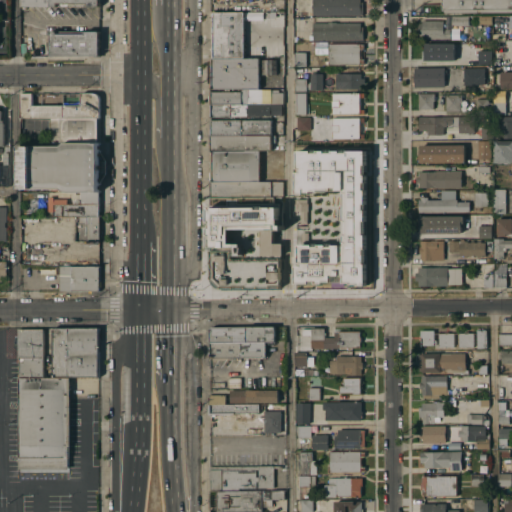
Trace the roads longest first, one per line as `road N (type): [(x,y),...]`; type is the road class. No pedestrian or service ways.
road 1 (residential): [(390,0),(392,511)]
road 2 (residential): [(511,308),(170,308)]
road 3 (primary): [(170,308),(170,76)]
road 4 (residential): [(170,288),(187,277),(193,251),(191,75)]
road 5 (residential): [(116,77),(115,254),(139,289)]
road 6 (primary): [(140,308),(139,448),(129,511)]
road 7 (primary): [(175,511),(170,308)]
road 8 (residential): [(140,341),(118,357),(114,511)]
road 9 (primary): [(139,76),(139,219)]
road 10 (residential): [(140,308),(0,310)]
